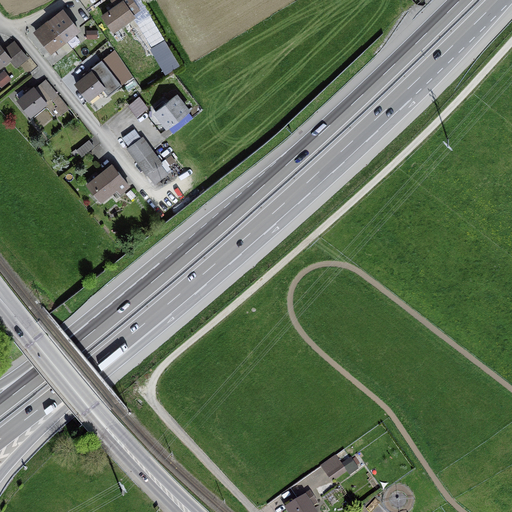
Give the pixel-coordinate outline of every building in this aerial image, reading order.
[(132,14),(138,8),(132,0),(119,0),(115,3),(118,6),(104,16),(114,29),(133,15),(132,14)] [(45,27),(44,26),(36,33),(51,51),(78,29),(63,11),(48,23),(48,25),(45,27)] [(0,65),(9,58),(16,66),(27,57),(15,42),(3,50),(0,46),(0,65)] [(108,95),(132,76),(115,51),(90,70),(91,73),(88,75),(86,72),(82,75),(84,78),(77,84),(89,98),(102,87),(108,95)] [(5,71),(0,74),(0,80),(3,84),(10,78),(5,71)] [(69,109),(45,80),(20,100),(31,114),(51,97),(58,106),(56,107),(62,114),(69,109)] [(176,95),(155,111),(168,127),(188,111),(176,95)] [(129,148),(147,172),(161,163),(142,138),(129,148)] [(89,140),(77,150),(82,156),(94,146),(89,140)] [(128,184),(114,165),(88,185),(100,200),(116,187),(120,191),(128,184)] [(322,466),(332,481),(355,465),(351,459),(342,465),(335,456),(322,466)] [(314,511),(310,505),(317,501),(310,491),(298,499),(299,502),(288,509),(289,511),(314,511)]
